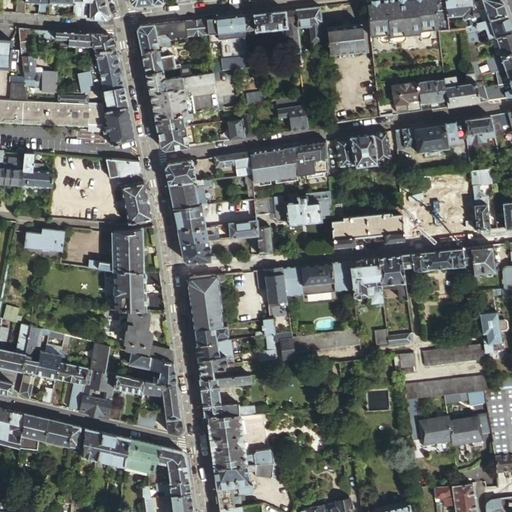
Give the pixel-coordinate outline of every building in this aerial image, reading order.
[(15,0),(15,12),(24,13),(25,2),(25,0),(15,0)] [(49,0),(38,0),(39,2),(38,9),(39,10),(43,10),(44,9),(45,3),(50,3),(49,0)] [(74,0),(49,0),(50,3),(49,15),(57,15),(58,3),(75,4),(74,0)] [(73,16),(86,17),(87,0),(74,0),(75,4),(73,16)] [(103,0),(91,0),(90,18),(105,19),(108,16),(103,0)] [(434,0),(365,0),(370,34),(389,32),(389,35),(420,31),(419,29),(438,27),(434,0)] [(444,0),(434,0),(438,27),(438,29),(448,27),(447,15),(444,0)] [(473,16),(472,13),(470,0),(444,0),(447,15),(461,13),(461,17),(468,16),(473,16)] [(494,0),(482,0),(489,19),(507,14),(504,2),(494,0)] [(320,5),(295,8),(297,26),(308,25),(309,40),(318,39),(317,27),(317,24),(318,24),(321,18),(320,5)] [(295,8),(243,13),(244,30),(286,26),(287,37),(298,36),(297,26),(297,25),(295,8)] [(468,16),(470,24),(478,21),(475,12),(472,13),(473,16),(468,16)] [(243,13),(215,16),(218,40),(219,58),(221,68),(230,66),(247,64),(244,30),(243,13)] [(489,38),(496,36),(511,30),(511,27),(507,14),(489,19),(478,21),(470,24),(470,25),(465,25),(466,33),(486,27),(489,38)] [(215,16),(206,17),(207,32),(208,38),(214,37),(215,40),(218,40),(215,16)] [(187,20),(188,29),(188,32),(188,34),(207,32),(206,17),(187,20)] [(158,23),(160,35),(168,34),(182,30),(188,29),(187,20),(158,23)] [(363,22),(328,26),(331,52),(365,48),(363,22)] [(154,23),(140,25),(136,29),(139,40),(156,36),(154,23)] [(30,28),(18,28),(21,56),(34,54),(30,28)] [(75,45),(75,53),(84,54),(84,45),(86,46),(86,45),(87,32),(52,30),(51,33),(55,33),(55,37),(68,39),(68,44),(75,45)] [(496,54),(500,53),(511,50),(511,30),(496,36),(500,47),(495,49),(496,54)] [(109,34),(87,32),(86,45),(94,45),(95,52),(115,48),(113,37),(109,34)] [(160,35),(156,36),(139,40),(141,51),(159,47),(170,45),(168,34),(160,35)] [(297,58),(300,57),(298,36),(287,37),(289,59),(297,58)] [(9,57),(16,58),(16,49),(12,49),(13,47),(10,47),(11,39),(0,38),(0,67),(8,68),(8,67),(9,67),(9,57)] [(478,59),(475,42),(468,44),(471,61),(476,60),(478,59)] [(141,51),(145,72),(163,69),(159,47),(141,51)] [(77,72),(80,92),(89,89),(88,84),(92,83),(89,70),(119,64),(115,48),(95,52),(97,62),(86,64),(83,67),(84,71),(77,72)] [(511,65),(511,50),(500,53),(505,68),(511,65)] [(22,70),(37,69),(36,54),(34,54),(21,56),(22,70)] [(219,58),(210,59),(211,69),(221,68),(219,58)] [(471,61),(473,71),(474,75),(478,74),(478,70),(480,69),(481,68),(481,67),(481,66),(480,65),(480,64),(479,64),(478,64),(478,63),(477,63),(476,60),(471,61)] [(101,80),(103,87),(123,86),(119,64),(89,70),(92,83),(101,80)] [(511,65),(505,68),(492,71),(494,76),(501,74),(504,82),(511,80),(511,65)] [(22,70),(24,82),(24,85),(42,85),(42,70),(37,69),(22,70)] [(165,77),(163,69),(145,72),(149,91),(184,84),(183,78),(165,77)] [(181,69),(183,78),(184,84),(186,84),(213,79),(211,69),(181,69)] [(55,91),(57,70),(42,70),(42,85),(41,91),(55,91)] [(443,76),(444,76),(447,106),(479,101),(475,81),(474,75),(473,71),(462,73),(463,81),(453,83),(452,74),(443,76)] [(421,109),(447,106),(444,76),(417,81),(419,97),(421,109)] [(483,80),(475,81),(479,101),(511,95),(511,80),(504,82),(484,87),(483,80)] [(392,85),(396,113),(408,112),(406,102),(407,102),(407,100),(419,97),(417,81),(392,85)] [(10,82),(9,99),(25,99),(25,93),(24,90),(24,85),(24,82),(10,82)] [(186,84),(184,84),(149,91),(154,117),(181,112),(194,109),(191,94),(184,95),(184,92),(188,91),(186,84)] [(127,104),(123,86),(103,87),(100,88),(103,97),(105,97),(106,103),(107,103),(127,104)] [(261,92),(247,93),(247,102),(261,102),(261,92)] [(82,95),(57,94),(57,101),(87,102),(87,93),(82,95)] [(289,130),(306,127),(302,95),(275,98),(277,117),(287,115),(289,130)] [(421,109),(419,97),(407,100),(407,102),(406,102),(408,112),(421,109)] [(0,98),(0,121),(87,126),(87,123),(102,124),(104,132),(107,132),(108,137),(107,137),(108,142),(109,142),(110,144),(114,143),(114,145),(118,144),(117,142),(135,139),(127,104),(107,103),(106,103),(87,102),(57,101),(25,99),(9,99),(0,98)] [(184,125),(181,112),(154,117),(157,131),(184,125)] [(490,114),(494,134),(504,131),(501,116),(501,112),(490,114)] [(464,118),(466,132),(482,130),(482,135),(484,136),(494,134),(490,114),(464,118)] [(245,136),(253,135),(250,116),(242,117),(242,118),(245,136)] [(236,119),(226,120),(229,139),(245,136),(242,118),(236,119)] [(395,128),(396,141),(404,140),(405,147),(416,145),(417,151),(449,146),(448,140),(459,139),(458,136),(460,136),(460,133),(466,132),(464,118),(395,128)] [(165,148),(187,145),(184,125),(157,131),(160,145),(165,148)] [(391,157),(387,130),(334,138),(338,165),(353,163),(354,164),(374,161),(374,160),(391,157)] [(326,139),(249,151),(251,160),(253,173),(253,180),(328,169),(326,139)] [(3,149),(0,148),(0,180),(21,182),(23,157),(8,156),(7,164),(1,163),(3,149)] [(23,157),(21,182),(52,184),(53,171),(44,170),(44,163),(32,162),(33,151),(24,151),(23,157)] [(249,151),(214,156),(216,166),(238,162),(240,175),(247,174),(253,173),(251,160),(249,151)] [(98,175),(99,160),(72,157),(71,165),(65,164),(65,169),(76,169),(77,166),(93,167),(92,174),(98,175)] [(142,172),(140,162),(105,158),(109,177),(118,175),(118,177),(127,175),(134,174),(133,173),(142,172)] [(165,167),(168,183),(203,179),(203,175),(201,173),(199,174),(194,174),(191,159),(168,163),(165,167)] [(196,159),(191,159),(194,174),(199,174),(196,159)] [(493,160),(470,163),(470,170),(490,168),(494,167),(493,160)] [(508,164),(502,166),(502,172),(511,171),(511,169),(511,163),(508,164)] [(477,230),(489,229),(486,195),(479,190),(478,186),(480,183),(492,182),(491,173),(490,168),(470,170),(476,217),(477,230)] [(253,180),(253,173),(247,174),(247,181),(248,182),(250,198),(255,198),(253,180)] [(340,176),(328,176),(329,189),(340,188),(340,176)] [(168,183),(173,207),(198,204),(194,187),(201,186),(202,186),(202,183),(208,182),(207,178),(203,179),(168,183)] [(123,186),(130,222),(152,218),(146,191),(144,181),(123,186)] [(200,204),(203,203),(201,186),(194,187),(198,204),(200,204)] [(274,196),(276,218),(278,219),(287,218),(287,222),(321,219),(320,217),(331,215),(330,205),(329,189),(289,194),(290,199),(283,200),(282,195),(274,196)] [(271,212),(269,196),(255,198),(256,214),(271,212)] [(511,226),(511,200),(502,201),(505,228),(511,226)] [(173,207),(177,229),(205,226),(200,204),(198,204),(173,207)] [(330,205),(331,215),(333,245),(355,243),(354,235),(383,232),(384,240),(403,238),(401,214),(391,215),(391,213),(342,218),(341,205),(330,205)] [(427,206),(401,208),(401,214),(403,238),(412,237),(412,232),(429,230),(428,218),(427,206)] [(428,218),(436,218),(435,206),(427,206),(428,218)] [(477,230),(476,217),(452,219),(453,233),(477,230)] [(230,237),(258,234),(257,226),(257,220),(229,223),(230,237)] [(257,226),(258,234),(260,254),(272,252),(270,225),(257,226)] [(180,242),(206,239),(214,238),(213,234),(207,235),(205,226),(177,229),(180,242)] [(24,245),(62,250),(64,230),(41,227),(40,232),(26,230),(24,245)] [(87,258),(86,265),(113,268),(143,270),(142,227),(127,230),(113,230),(113,261),(87,258)] [(209,255),(206,239),(180,242),(183,258),(187,261),(219,258),(218,254),(209,255)] [(470,246),(472,262),(475,280),(480,279),(479,273),(486,272),(487,275),(494,274),(493,271),(496,271),(493,244),(470,246)] [(472,262),(470,246),(411,252),(412,262),(413,269),(428,267),(451,264),(451,265),(463,264),(463,263),(472,262)] [(511,250),(511,264),(505,265),(503,269),(505,287),(511,286),(511,250)] [(412,262),(411,252),(378,256),(381,287),(392,286),(393,287),(397,286),(398,294),(404,298),(407,298),(402,263),(412,262)] [(349,259),(352,288),(353,295),(356,295),(356,297),(365,296),(364,294),(369,293),(371,302),(383,301),(381,287),(378,256),(349,259)] [(349,259),(283,266),(287,296),(352,288),(349,259)] [(283,266),(264,268),(269,302),(287,299),(287,296),(283,266)] [(114,305),(113,310),(114,310),(129,310),(145,310),(144,270),(143,270),(113,268),(113,284),(112,284),(113,293),(114,295),(111,295),(111,305),(114,305)] [(269,302),(264,268),(257,269),(261,303),(269,302)] [(225,276),(225,272),(190,276),(186,280),(193,328),(224,324),(222,308),(219,280),(223,279),(225,276)] [(511,292),(511,286),(505,287),(488,290),(488,294),(482,295),(481,290),(476,291),(483,342),(500,340),(500,339),(499,330),(498,320),(496,310),(493,293),(503,292),(503,293),(511,292)] [(2,317),(5,318),(10,320),(13,320),(15,321),(19,307),(6,303),(2,317)] [(126,343),(125,349),(133,351),(171,360),(170,349),(148,344),(150,332),(144,331),(147,310),(145,310),(129,310),(128,312),(128,313),(124,341),(126,343)] [(266,334),(274,333),(272,317),(263,319),(264,334),(266,334)] [(505,319),(498,320),(499,330),(506,329),(508,327),(507,320),(505,319)] [(6,365),(21,368),(30,325),(23,323),(17,352),(11,351),(9,351),(6,365)] [(228,323),(224,324),(193,328),(195,343),(216,341),(216,337),(229,335),(228,323)] [(8,327),(0,325),(0,364),(6,365),(9,351),(3,349),(8,327)] [(40,333),(47,335),(48,330),(33,325),(31,325),(30,325),(21,368),(23,369),(18,392),(21,396),(29,398),(35,371),(40,350),(37,349),(40,333)] [(387,335),(386,328),(374,329),(376,346),(388,344),(387,335)] [(64,334),(48,330),(47,335),(57,338),(55,347),(61,348),(64,334)] [(357,330),(293,339),(294,351),(359,343),(357,330)] [(387,335),(388,344),(411,341),(410,332),(387,335)] [(274,333),(266,334),(268,349),(275,348),(274,333)] [(275,354),(276,359),(295,357),(294,351),(293,339),(293,338),(281,340),(283,353),(275,354)] [(93,346),(89,368),(104,371),(105,360),(108,345),(86,339),(85,344),(93,346)] [(229,339),(216,341),(195,343),(197,358),(218,356),(218,352),(217,348),(228,346),(230,344),(229,339)] [(501,347),(500,340),(483,342),(484,349),(501,347)] [(483,342),(475,343),(477,358),(485,357),(484,349),(483,342)] [(477,358),(475,343),(423,350),(425,365),(477,358)] [(173,361),(171,360),(133,351),(125,349),(120,348),(119,353),(129,355),(128,358),(127,362),(149,367),(163,370),(163,373),(163,376),(133,370),(133,372),(129,372),(129,374),(128,376),(144,379),(160,382),(175,385),(176,385),(173,361)] [(275,348),(268,349),(259,350),(260,361),(276,359),(275,354),(275,348)] [(58,361),(60,354),(44,351),(40,350),(35,371),(47,374),(46,377),(55,379),(55,376),(58,361)] [(413,351),(399,353),(402,372),(413,371),(412,364),(414,364),(413,351)] [(218,356),(197,358),(200,376),(213,375),(212,369),(224,367),(223,364),(226,364),(225,355),(218,356)] [(69,407),(77,409),(86,367),(58,361),(55,376),(74,380),(69,407)] [(86,367),(77,409),(108,417),(110,402),(110,400),(112,385),(112,384),(114,373),(104,371),(89,368),(86,367)] [(144,379),(128,376),(126,375),(119,374),(114,373),(112,384),(112,385),(141,391),(144,379)] [(216,377),(213,375),(200,376),(199,376),(203,415),(206,415),(239,412),(254,411),(254,404),(239,405),(238,403),(219,404),(218,394),(217,384),(230,383),(230,385),(251,382),(250,373),(216,377)] [(470,390),(485,389),(490,388),(488,374),(403,383),(405,397),(445,393),(470,390)] [(328,390),(337,389),(335,377),(326,379),(328,390)] [(0,390),(7,392),(11,390),(13,382),(0,379),(0,390)] [(160,382),(144,379),(141,391),(162,393),(160,382)] [(175,385),(160,382),(162,393),(165,417),(179,415),(175,385)] [(492,430),(496,455),(511,453),(511,385),(490,388),(485,389),(487,401),(490,416),(492,430)] [(485,389),(470,390),(471,398),(472,404),(487,401),(485,389)] [(471,398),(470,390),(445,393),(446,401),(471,398)] [(42,401),(50,403),(52,394),(44,392),(42,401)] [(121,404),(110,402),(108,417),(118,419),(121,404)] [(9,409),(0,406),(0,441),(6,443),(9,409)] [(139,408),(136,423),(152,427),(156,412),(139,408)] [(23,412),(9,409),(6,443),(18,446),(23,412)] [(47,418),(23,412),(18,446),(35,448),(37,436),(44,438),(47,418)] [(213,466),(274,462),(272,450),(270,448),(254,450),(253,452),(253,453),(245,454),(239,412),(206,415),(213,466)] [(165,417),(166,424),(180,423),(179,415),(165,417)] [(481,432),(492,430),(490,416),(479,418),(481,432)] [(453,440),(450,423),(449,417),(420,422),(425,448),(434,446),(434,443),(453,440)] [(47,418),(44,438),(68,444),(71,424),(47,418)] [(483,440),(481,432),(479,418),(450,423),(453,440),(454,445),(483,440)] [(177,433),(181,430),(180,423),(166,424),(167,431),(177,433)] [(85,427),(71,424),(68,444),(82,446),(85,427)] [(82,446),(80,455),(95,459),(101,431),(85,427),(82,446)] [(95,459),(109,462),(115,434),(101,431),(95,459)] [(129,437),(115,434),(109,462),(123,465),(125,453),(129,437)] [(125,453),(123,465),(132,468),(135,457),(149,460),(147,471),(148,472),(152,472),(156,461),(160,445),(129,437),(125,453)] [(181,449),(160,445),(156,461),(162,462),(166,463),(169,480),(187,477),(184,453),(181,449)] [(511,453),(496,455),(497,469),(511,467),(511,453)] [(132,468),(147,471),(149,460),(135,457),(132,468)] [(273,477),(274,462),(213,466),(218,507),(240,504),(239,490),(251,489),(250,480),(248,480),(246,468),(248,468),(253,468),(254,467),(253,474),(273,477)] [(164,494),(169,494),(189,491),(187,477),(169,480),(163,481),(163,487),(164,494)] [(476,511),(472,482),(451,484),(454,511),(476,511)] [(142,484),(140,497),(148,496),(148,483),(142,484)] [(435,485),(436,497),(445,496),(444,499),(446,511),(454,511),(451,484),(435,485)] [(0,511),(17,511),(17,510),(17,508),(10,507),(12,492),(3,491),(1,502),(0,501),(0,511)] [(192,511),(189,491),(169,494),(172,511),(168,511),(192,511)] [(149,511),(149,496),(148,496),(140,497),(138,511),(149,511)] [(352,511),(349,497),(336,501),(337,506),(327,508),(325,504),(307,509),(308,510),(307,510),(306,509),(304,510),(303,511),(352,511)] [(494,511),(501,511),(500,497),(492,498),(489,499),(488,500),(487,502),(486,504),(486,511),(494,511)] [(262,511),(261,501),(240,504),(218,507),(219,511),(262,511)] [(409,511),(408,503),(372,511),(409,511)]
